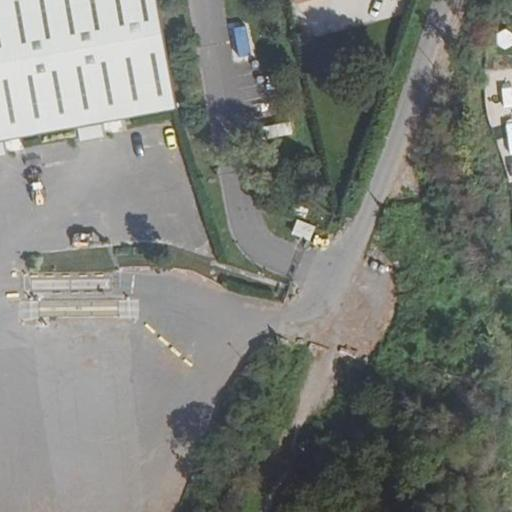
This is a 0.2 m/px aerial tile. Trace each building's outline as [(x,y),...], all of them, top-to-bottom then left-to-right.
[(161,0),(0,0),(0,149),(180,122),(161,0)] [(326,35),(361,26),(357,13),(322,22),(326,35)] [(256,81),(281,77),(272,22),(247,26),(256,81)] [(271,139),(298,134),(295,121),(268,126),(271,139)] [(289,213),(307,221),(312,210),(294,202),(289,213)] [(117,304),(86,303),(86,314),(117,315),(117,304)]
